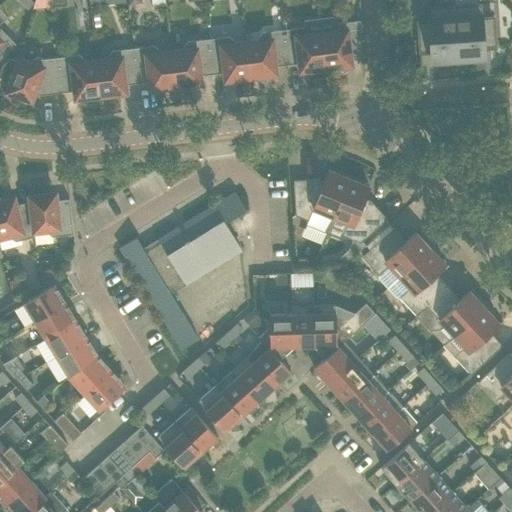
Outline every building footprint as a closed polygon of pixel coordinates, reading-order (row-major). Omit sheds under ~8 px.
[(493,17),(481,17),(480,4),(454,6),(458,59),(460,59),(460,60),(460,59),(464,58),(464,59),(465,59),(465,58),(468,58),(468,59),(469,59),(469,58),(473,58),(473,59),(474,59),(474,58),(484,57),(483,45),(495,44),(494,30),(493,17)] [(456,59),(458,59),(454,6),(428,8),(429,21),(417,22),(418,35),(419,50),(431,49),(431,61),(442,60),(442,61),(443,61),(443,60),(446,60),(446,61),(447,60),(451,59),(451,60),(452,60),(452,59),(455,59),(455,60),(456,60),(456,59)] [(361,20),(320,25),(321,32),(325,68),(345,65),(344,57),(363,55),(361,20)] [(320,25),(283,29),(287,64),(305,62),(306,70),(325,68),(321,32),(320,25)] [(0,58),(5,54),(16,44),(0,28),(0,27),(0,58)] [(259,40),(246,42),(250,77),(270,74),(269,66),(287,64),(283,29),(262,32),(259,37),(259,40)] [(228,36),(208,39),(212,73),(230,71),(231,79),(250,77),(246,42),(233,43),(233,40),(228,36)] [(184,49),(171,51),(175,86),(195,84),(194,76),(212,73),(208,39),(187,41),(184,46),(184,49)] [(414,44),(395,46),(397,64),(415,63),(414,44)] [(153,45),(133,48),(133,49),(137,83),(155,80),(156,88),(175,86),(171,51),(158,52),(158,49),(153,45)] [(109,58),(96,60),(100,95),(120,93),(119,85),(137,83),(133,49),(133,48),(112,50),(108,55),(109,58)] [(78,54),(57,57),(58,58),(62,92),(80,90),(81,97),(100,95),(96,60),(83,61),(83,58),(78,54)] [(1,66),(0,69),(0,77),(3,81),(9,83),(6,91),(25,98),(28,90),(39,94),(62,92),(58,58),(57,57),(43,58),(37,56),(32,59),(31,62),(18,57),(17,61),(9,58),(1,66)] [(317,179),(293,180),(295,215),(307,220),(306,223),(326,231),(326,232),(349,178),(328,170),(323,181),(317,179)] [(364,198),(369,186),(349,178),(326,232),(340,238),(341,235),(359,243),(386,218),(370,200),(364,198)] [(245,209),(234,190),(156,238),(159,241),(144,251),(135,236),(118,247),(181,348),(198,338),(168,289),(183,280),(185,284),(241,249),(224,222),(245,209)] [(69,198),(50,201),(49,193),(29,195),(29,201),(34,236),(34,231),(46,229),(47,232),(51,236),(73,233),(69,198)] [(7,198),(0,200),(0,198),(0,237),(10,235),(10,238),(15,241),(34,236),(29,201),(9,206),(7,198)] [(369,249),(362,256),(379,274),(379,278),(387,287),(399,276),(430,248),(415,232),(405,240),(393,227),(392,228),(369,249)] [(399,276),(387,287),(396,297),(399,297),(416,315),(447,286),(435,273),(444,264),(430,248),(399,276)] [(347,249),(338,257),(344,264),(354,256),(347,249)] [(53,268),(39,270),(41,284),(54,276),(53,268)] [(298,281),(312,281),(311,271),(297,272),(298,281)] [(19,278),(8,281),(12,293),(23,290),(19,278)] [(33,322),(64,302),(53,284),(22,304),(33,322)] [(469,291),(460,299),(447,286),(416,315),(426,326),(431,329),(436,329),(440,326),(443,324),(453,335),(484,307),(469,291)] [(44,339),(75,320),(64,302),(33,322),(44,339)] [(338,346),(375,313),(365,302),(347,318),(336,311),(335,311),(335,304),(313,305),(314,345),(324,357),(313,367),(313,368),(338,346)] [(292,346),(314,345),(313,305),(291,306),(292,346)] [(279,358),(292,346),(291,306),(290,306),(290,312),(269,313),(269,327),(258,336),(261,339),(268,346),(267,347),(290,372),(290,371),(279,358)] [(489,332),(499,323),(484,307),(453,335),(464,346),(453,355),(470,374),(502,345),(489,332)] [(338,346),(313,368),(328,384),(352,362),(357,358),(358,357),(343,341),(363,324),(377,340),(389,329),(375,313),(338,346)] [(54,356),(86,337),(75,320),(44,339),(54,356)] [(232,339),(242,329),(235,321),(224,331),(231,339),(232,339)] [(232,339),(231,339),(224,331),(213,340),(221,349),(232,339)] [(394,333),(387,339),(389,341),(397,351),(404,345),(394,333)] [(68,375),(96,355),(86,337),(54,356),(62,368),(68,375)] [(247,356),(274,386),(290,372),(267,347),(268,346),(261,339),(247,356)] [(406,361),(413,355),(404,345),(397,351),(406,361)] [(211,359),(210,358),(204,352),(193,361),(199,367),(200,368),(211,359)] [(511,356),(509,353),(478,381),(496,400),(504,392),(511,400),(511,356)] [(84,393),(110,370),(96,355),(68,375),(84,393)] [(257,401),(274,386),(247,356),(231,371),(257,401)] [(352,362),(328,384),(342,400),(372,373),(358,357),(357,358),(352,362)] [(200,368),(199,367),(193,361),(183,371),(189,378),(200,368)] [(17,381),(25,374),(17,366),(10,373),(17,381)] [(426,383),(433,377),(423,366),(416,372),(426,383)] [(0,383),(2,386),(10,379),(2,370),(0,372),(0,383)] [(98,409),(124,386),(110,370),(84,393),(98,409)] [(241,415),(257,401),(231,371),(215,385),(241,415)] [(357,416),(386,389),(372,373),(342,400),(357,416)] [(25,390),(33,383),(25,374),(17,381),(25,390)] [(435,393),(442,387),(433,377),(426,383),(435,393)] [(225,430),(241,415),(215,385),(198,400),(202,405),(225,430)] [(158,404),(169,394),(163,388),(152,398),(158,404)] [(371,432),(401,405),(386,389),(357,416),(371,432)] [(22,407),(29,400),(21,392),(14,398),(22,407)] [(45,410),(51,404),(43,395),(37,401),(45,410)] [(147,413),(158,404),(152,398),(142,407),(147,413)] [(30,416),(37,409),(29,400),(22,407),(30,416)] [(386,449),(416,422),(401,405),(371,432),(386,449)] [(217,436),(204,422),(190,406),(174,421),(200,451),(217,436)] [(71,440),(80,433),(63,413),(54,421),(71,440)] [(184,466),(200,451),(174,421),(157,436),(184,466)] [(445,439),(457,428),(452,423),(440,434),(445,439)] [(58,452),(67,445),(49,425),(40,432),(48,441),(56,450),(58,452)] [(154,458),(163,450),(141,425),(133,433),(149,451),(148,451),(154,458)] [(0,453),(4,450),(14,442),(0,426),(0,453)] [(451,445),(462,434),(457,428),(445,439),(451,445)] [(41,448),(48,441),(40,432),(33,439),(41,448)] [(148,451),(149,451),(133,433),(124,440),(140,458),(148,451)] [(132,466),(140,458),(124,440),(116,448),(132,466)] [(58,452),(56,450),(48,441),(41,448),(54,462),(60,455),(58,453),(58,452)] [(423,459),(408,443),(380,467),(395,484),(423,459)] [(130,467),(132,466),(116,448),(107,456),(123,473),(130,467)] [(0,480),(17,466),(4,450),(0,453),(0,480)] [(114,481),(123,473),(107,456),(99,463),(114,481)] [(473,472),(485,461),(480,456),(468,467),(473,472)] [(410,500),(437,475),(423,459),(395,484),(410,500)] [(68,475),(74,470),(66,461),(60,466),(68,475)] [(488,488),(494,483),(500,477),(485,461),(473,472),(488,488)] [(114,481),(99,463),(90,471),(106,488),(114,481)] [(0,498),(5,504),(31,481),(17,466),(0,480),(0,498)] [(128,481),(136,474),(130,467),(123,473),(114,481),(120,488),(128,481)] [(97,496),(106,488),(90,471),(81,478),(97,496)] [(420,511),(428,511),(452,491),(437,475),(410,500),(420,511)] [(511,495),(511,489),(509,487),(500,477),(494,483),(503,492),(498,498),(503,503),(511,495)] [(200,511),(171,478),(153,494),(169,511),(200,511)] [(26,511),(44,496),(31,481),(5,504),(11,511),(26,511)] [(128,481),(120,488),(127,496),(132,492),(132,485),(128,481)] [(68,511),(50,491),(44,496),(26,511),(68,511)] [(460,511),(466,507),(452,491),(428,511),(460,511)] [(110,506),(119,498),(113,492),(104,500),(109,506),(110,506)] [(169,511),(153,494),(159,501),(147,511),(169,511)] [(508,509),(511,504),(511,495),(503,503),(508,509)] [(103,511),(110,506),(109,506),(104,500),(95,508),(98,511),(103,511)]
